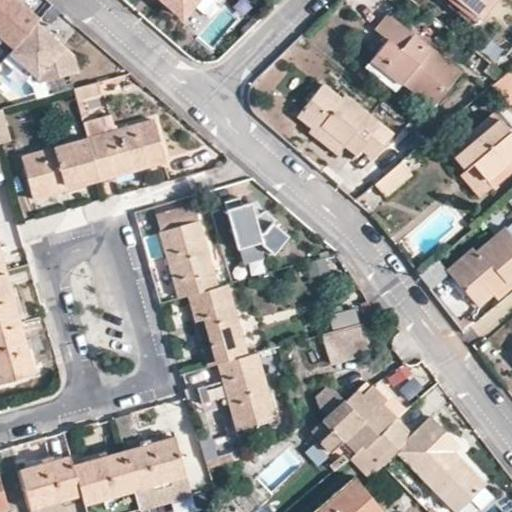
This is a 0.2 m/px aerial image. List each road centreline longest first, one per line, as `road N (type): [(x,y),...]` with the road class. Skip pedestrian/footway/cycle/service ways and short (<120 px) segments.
road 1 (residential): [(208,107),(353,228),(511,427)]
road 2 (residential): [(117,250),(96,244),(63,253),(50,269),(86,398)]
road 3 (residential): [(86,398),(139,384),(154,364),(117,250)]
road 4 (residential): [(81,0),(208,107)]
road 5 (residential): [(208,107),(310,0)]
